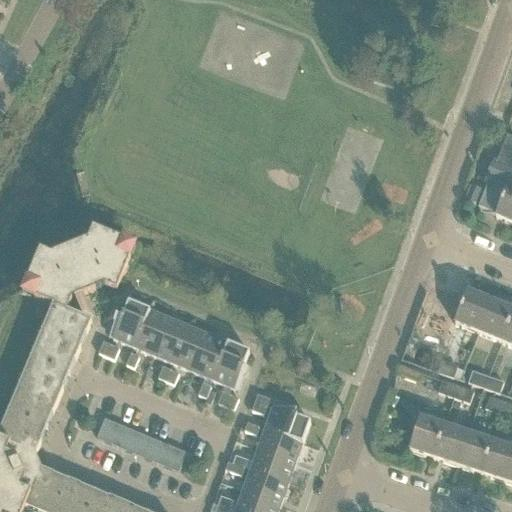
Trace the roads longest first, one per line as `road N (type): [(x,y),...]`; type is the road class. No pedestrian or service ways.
road 1 (residential): [(183,511),(53,456),(83,388),(161,417)]
road 2 (residential): [(339,476),(426,240)]
road 3 (residential): [(426,240),(505,8)]
road 4 (residential): [(197,511),(220,441),(161,417)]
